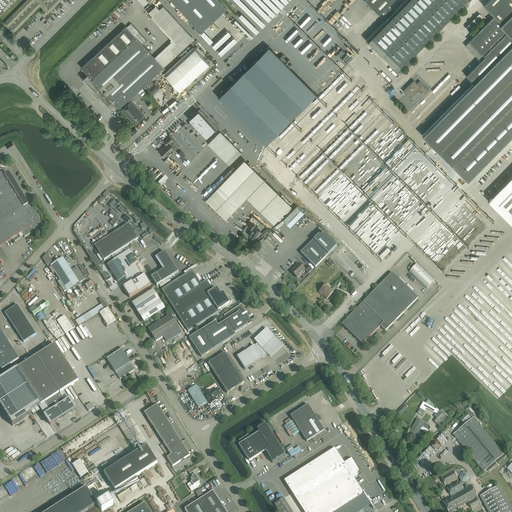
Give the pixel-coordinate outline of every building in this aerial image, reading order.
[(0,0),(0,10),(10,0),(0,0)] [(27,0),(4,24),(13,32),(40,5),(48,13),(60,0),(27,0)] [(226,9),(218,0),(170,0),(200,33),(226,9)] [(364,0),(379,15),(393,0),(364,0)] [(405,0),(366,40),(369,44),(370,43),(395,67),(394,68),(397,72),(467,0),(405,0)] [(511,0),(489,0),(484,6),(494,16),(469,41),(465,46),(480,61),(468,74),(465,71),(463,73),(466,76),(474,84),(422,136),(467,180),(511,134),(511,0)] [(363,26),(366,29),(374,20),(371,17),(363,26)] [(343,33),(344,34),(350,28),(341,20),(336,25),(344,32),(343,33)] [(105,22),(103,24),(109,31),(112,29),(105,22)] [(147,86),(152,81),(167,68),(165,65),(163,67),(126,26),(81,67),(87,74),(83,79),(112,110),(117,106),(119,108),(120,107),(128,99),(145,84),(147,86)] [(440,35),(431,43),(433,45),(442,37),(440,35)] [(193,46),(163,73),(179,91),(209,63),(193,46)] [(450,57),(452,55),(450,52),(448,54),(440,46),(436,50),(460,74),(464,70),(450,57)] [(316,96),(268,47),(219,96),(265,144),(316,96)] [(62,63),(58,67),(62,71),(66,67),(62,63)] [(310,74),(313,77),(320,69),(317,66),(310,74)] [(423,92),(425,94),(428,90),(419,81),(417,84),(413,80),(403,91),(410,98),(417,91),(419,93),(420,92),(421,94),(423,92)] [(158,88),(152,81),(147,86),(149,89),(149,88),(154,93),(158,88)] [(128,99),(120,107),(122,110),(134,124),(143,115),(131,102),(130,102),(128,99)] [(214,129),(203,116),(198,111),(189,119),(206,137),(214,129)] [(220,131),(207,144),(228,165),(241,152),(220,131)] [(164,157),(174,148),(169,143),(173,140),(169,136),(164,141),(166,144),(159,151),(164,157)] [(311,149),(319,142),(317,140),(309,147),(311,149)] [(184,165),(188,160),(179,152),(175,157),(184,165)] [(317,163),(320,166),(329,156),(326,154),(317,163)] [(291,205),(264,179),(244,160),(205,199),(225,218),(246,197),(273,223),(291,205)] [(1,173),(0,174),(0,245),(21,232),(24,237),(41,227),(42,225),(28,204),(27,204),(17,187),(18,188),(9,174),(9,175),(8,173),(3,176),(1,173)] [(367,179),(363,183),(372,191),(383,179),(377,173),(369,181),(367,179)] [(511,174),(486,201),(511,226),(511,174)] [(354,225),(363,234),(383,214),(383,210),(365,192),(368,192),(368,190),(366,187),(362,188),(360,185),(358,186),(359,187),(349,177),(347,179),(348,183),(343,184),(345,188),(343,190),(344,192),(339,197),(340,199),(339,200),(339,203),(341,206),(339,208),(340,211),(347,218),(348,221),(352,225),(354,225)] [(304,213),(297,206),(282,220),(290,227),(304,213)] [(260,231),(254,228),(255,226),(255,225),(253,223),(252,224),(250,223),(247,227),(252,230),(248,235),(255,239),(260,231)] [(138,239),(130,227),(96,249),(104,261),(138,239)] [(300,253),(315,268),(337,246),(322,232),(300,253)] [(164,269),(156,275),(151,278),(156,286),(178,273),(165,252),(156,257),(164,269)] [(66,291),(79,283),(63,258),(50,266),(66,291)] [(331,259),(326,264),(330,268),(335,263),(331,259)] [(115,260),(107,266),(118,282),(126,277),(115,260)] [(294,267),(290,271),(297,278),(302,273),(302,274),(305,271),(308,274),(312,270),(307,266),(304,269),(298,263),(294,267)] [(417,264),(409,272),(427,289),(435,281),(417,264)] [(79,283),(85,279),(77,267),(71,270),(79,283)] [(207,294),(213,291),(206,281),(201,285),(192,271),(161,290),(188,332),(218,312),(218,311),(207,294)] [(385,331),(418,298),(392,273),(342,324),(362,344),(380,326),(385,331)] [(129,298),(151,284),(144,274),(123,288),(129,298)] [(91,284),(89,281),(81,287),(84,292),(91,288),(89,286),(91,284)] [(323,296),(329,289),(325,286),(326,285),(324,283),(319,287),(322,289),(319,292),(323,296)] [(213,291),(207,294),(218,311),(232,303),(228,297),(226,298),(222,293),(220,294),(216,288),(213,291)] [(329,289),(323,296),(327,299),(329,296),(332,299),(336,294),(333,292),(333,293),(329,289)] [(165,309),(159,301),(153,290),(131,304),(144,323),(165,309)] [(34,316),(48,309),(43,299),(29,306),(34,316)] [(4,313),(23,342),(36,334),(17,305),(4,313)] [(226,320),(220,324),(230,339),(231,338),(229,334),(233,331),(235,333),(252,322),(241,305),(224,316),(226,320)] [(183,335),(178,327),(170,315),(148,329),(156,342),(163,337),(168,345),(183,335)] [(201,357),(230,339),(220,324),(218,326),(215,322),(189,338),(201,357)] [(262,358),(268,354),(270,357),(281,346),(266,330),(255,340),(258,343),(254,346),(237,357),(245,370),(262,359),(262,358)] [(10,346),(6,340),(0,344),(0,348),(2,352),(10,346)] [(226,350),(233,346),(230,341),(223,345),(226,350)] [(75,409),(64,391),(78,382),(55,345),(17,369),(0,379),(0,406),(12,426),(32,414),(30,412),(39,407),(50,425),(75,409)] [(15,353),(10,346),(2,352),(6,358),(15,353)] [(120,380),(134,370),(130,363),(121,350),(106,359),(115,373),(120,380)] [(19,359),(15,353),(6,358),(10,365),(19,359)] [(244,383),(233,366),(225,353),(208,364),(227,394),(244,383)] [(96,366),(94,362),(102,357),(100,354),(94,357),(93,355),(86,359),(83,354),(80,355),(88,370),(96,366)] [(6,358),(0,361),(0,367),(2,370),(10,365),(6,358)] [(187,391),(198,409),(206,403),(196,386),(187,391)] [(217,397),(220,395),(216,389),(211,392),(211,391),(204,395),(210,404),(211,404),(213,404),(214,404),(215,403),(215,402),(216,401),(217,400),(215,397),(216,396),(217,397)] [(436,419),(442,414),(437,409),(436,410),(423,403),(419,409),(424,411),(426,408),(436,414),(434,416),(436,419)] [(171,455),(167,458),(172,467),(190,456),(157,405),(144,413),(171,455)] [(324,431),(307,405),(290,416),(307,442),(324,431)] [(471,420),(453,435),(457,439),(484,472),(487,469),(489,471),(496,465),(495,463),(504,455),(477,423),(480,420),(469,407),(464,411),(466,414),(460,419),(464,424),(470,419),(471,420)] [(442,414),(436,419),(434,421),(439,427),(447,419),(442,414)] [(417,419),(413,426),(420,430),(421,427),(427,430),(429,426),(421,422),(422,420),(420,419),(419,421),(417,419)] [(300,431),(292,420),(285,424),(292,436),(300,431)] [(265,451),(278,443),(265,423),(256,429),(259,432),(250,437),(248,434),(238,441),(240,444),(238,445),(249,462),(265,451)] [(420,430),(413,426),(409,432),(422,439),(424,435),(418,432),(420,430)] [(278,443),(265,451),(272,463),(285,455),(278,443)] [(290,457),(301,450),(298,445),(292,448),(290,444),(285,447),(290,457)] [(98,445),(85,454),(92,464),(105,455),(98,445)] [(136,477),(157,463),(146,446),(104,473),(116,493),(137,479),(136,477)] [(361,475),(351,459),(344,463),(334,448),(284,481),(303,511),(335,511),(364,494),(354,479),(361,475)] [(505,455),(497,462),(499,463),(506,457),(505,455)] [(79,458),(70,463),(80,477),(88,471),(79,458)] [(457,479),(456,477),(459,476),(457,471),(456,472),(454,467),(439,475),(445,485),(457,479)] [(190,482),(191,483),(187,485),(191,491),(198,487),(196,484),(199,482),(197,479),(198,478),(198,477),(197,476),(196,474),(200,472),(197,468),(189,473),(191,477),(191,478),(191,479),(192,481),(190,482)] [(457,508),(471,500),(477,497),(471,486),(455,495),(454,494),(463,489),(459,482),(458,482),(446,488),(451,497),(457,508)] [(480,497),(488,511),(511,511),(498,486),(480,497)] [(101,511),(113,505),(108,497),(103,501),(101,498),(95,502),(86,488),(47,511),(101,511)] [(200,500),(207,511),(225,511),(213,492),(200,500)] [(449,511),(457,508),(451,497),(443,502),(448,511),(449,511)] [(291,511),(283,499),(274,505),(278,511),(291,511)] [(468,504),(470,508),(479,503),(477,499),(468,504)] [(207,511),(200,500),(184,510),(185,511),(207,511)] [(150,511),(144,503),(130,511),(150,511)]
